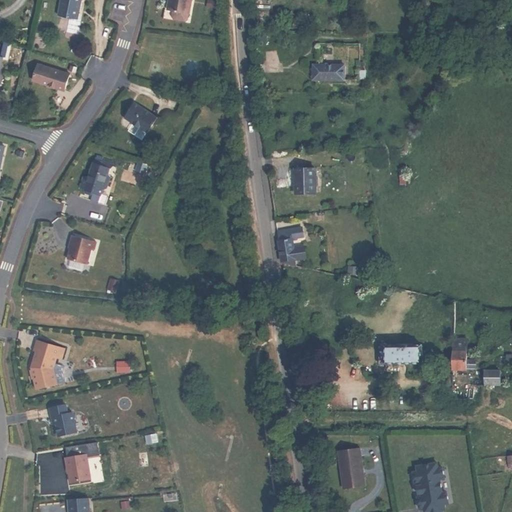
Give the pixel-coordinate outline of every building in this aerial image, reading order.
[(62,0),(60,13),(79,17),(82,0),(62,0)] [(168,0),(166,10),(188,15),(191,0),(168,0)] [(216,9),(217,2),(209,1),(208,8),(216,9)] [(35,79),(66,89),(72,73),(40,62),(35,79)] [(312,81),(343,82),(344,66),(317,66),(311,66),(312,81)] [(148,134),(158,118),(137,103),(136,103),(138,104),(133,110),(132,109),(125,118),(134,124),(134,123),(140,127),(139,128),(140,128),(147,133),(148,134)] [(96,191),(104,193),(106,186),(110,184),(114,175),(110,174),(113,166),(111,166),(112,161),(98,156),(91,177),(86,176),(83,185),(87,187),(87,188),(89,192),(93,193),(96,191)] [(313,170),(293,169),(293,193),(313,192),(313,170)] [(301,226),(276,230),(281,262),(296,265),(295,260),(310,258),(308,245),(293,247),(292,237),(303,236),(302,231),(301,226)] [(70,259),(89,264),(93,248),(97,249),(99,240),(75,234),(72,242),(74,243),(70,259)] [(357,275),(358,268),(349,267),(348,274),(357,275)] [(113,279),(109,290),(116,292),(120,281),(113,279)] [(244,325),(252,324),(251,315),(243,316),(244,325)] [(29,366),(29,368),(30,369),(32,376),(31,376),(31,377),(34,388),(54,383),(51,367),(54,356),(59,357),(62,346),(35,338),(32,349),(34,350),(29,366)] [(454,339),(452,369),(476,369),(476,360),(467,360),(467,340),(454,339)] [(396,345),(384,345),(384,363),(422,363),(422,345),(414,345),(414,343),(397,343),(396,345)] [(500,385),(500,383),(501,371),(485,371),(485,385),(500,385)] [(48,405),(50,415),(52,414),(54,421),(57,434),(76,430),(71,411),(66,412),(64,402),(48,405)] [(153,432),(144,434),(145,441),(154,440),(153,432)] [(339,464),(342,489),(364,486),(363,475),(361,476),(360,471),(362,470),(360,449),(346,451),(346,455),(338,456),(339,464)] [(85,453),(64,456),(65,466),(66,466),(67,472),(68,480),(89,478),(85,453)] [(439,511),(442,511),(441,505),(446,505),(444,494),(440,495),(438,480),(442,480),(440,469),(436,469),(435,464),(415,467),(415,473),(411,473),(413,484),(417,483),(417,487),(415,487),(416,495),(419,494),(419,497),(415,498),(417,509),(421,509),(421,511),(439,511)] [(87,511),(86,496),(66,498),(67,511),(87,511)]
